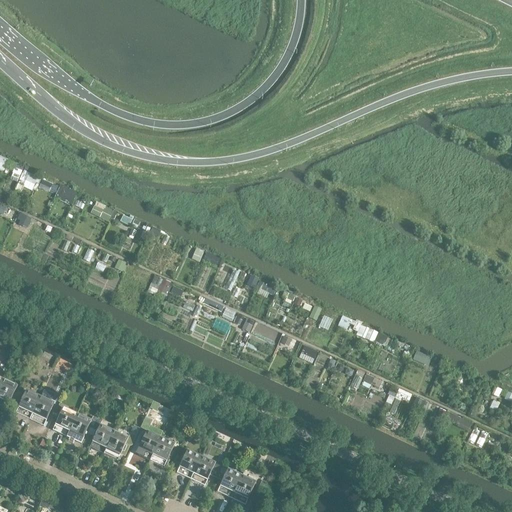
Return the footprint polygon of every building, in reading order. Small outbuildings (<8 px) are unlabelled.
[(43,178),(39,187),(56,195),(60,186),(43,178)] [(22,220),(20,224),(28,228),(33,218),(21,212),(18,218),(22,220)] [(187,256),(192,258),(197,249),(192,247),(187,256)] [(257,287),(259,277),(251,275),(248,285),(257,287)] [(258,294),(275,297),(277,286),(260,282),(258,294)] [(233,322),(250,331),(255,321),(238,312),(233,322)] [(324,315),(320,326),(329,330),(333,319),(324,315)] [(285,336),(282,342),(291,346),(293,339),(285,336)] [(305,345),(299,358),(312,364),(319,351),(305,345)] [(366,375),(363,382),(381,387),(383,380),(366,375)] [(17,387),(3,381),(0,386),(0,406),(6,410),(12,399),(13,400),(16,395),(14,394),(17,387)] [(94,381),(89,393),(97,397),(103,385),(94,381)] [(400,389),(397,395),(409,400),(412,394),(400,389)] [(391,390),(386,401),(392,404),(397,393),(391,390)] [(29,421),(40,398),(26,392),(23,398),(21,397),(19,402),(20,403),(18,409),(16,414),(29,421)] [(54,405),(40,398),(29,421),(43,427),(46,421),(48,416),(50,417),(53,412),(51,411),(54,405)] [(153,402),(149,409),(157,413),(160,406),(153,402)] [(55,426),(52,432),(66,438),(77,415),(63,409),(60,415),(58,414),(55,420),(57,420),(55,426)] [(77,415),(66,438),(80,444),(83,439),(85,434),(87,435),(90,429),(92,430),(97,420),(93,418),(91,422),(77,415)] [(145,418),(140,430),(146,433),(152,421),(145,418)] [(92,443),(90,449),(103,455),(114,433),(100,426),(102,422),(97,420),(92,430),(95,432),(92,437),(94,438),(92,443)] [(114,433),(103,455),(117,462),(120,456),(125,458),(130,447),(132,447),(134,443),(137,437),(130,434),(130,435),(116,428),(114,433)] [(150,461),(161,439),(147,433),(144,439),(142,438),(139,443),(141,444),(139,449),(136,455),(150,461)] [(175,445),(161,439),(150,461),(164,468),(167,462),(169,457),(171,458),(173,452),(172,452),(175,445)] [(43,441),(40,447),(45,449),(48,444),(43,441)] [(180,468),(177,474),(191,480),(201,458),(187,451),(184,458),(183,457),(180,462),(182,463),(179,468),(180,468)] [(201,458),(191,480),(204,487),(207,481),(210,476),(212,477),(214,472),(218,474),(221,468),(215,465),(215,464),(201,458)] [(220,487),(217,493),(231,499),(242,477),(228,470),(227,470),(222,468),(219,474),(223,476),(220,481),(222,482),(220,487)] [(242,477),(231,499),(245,506),(247,500),(248,500),(250,495),(252,496),(254,491),(253,490),(256,483),(242,477)]
